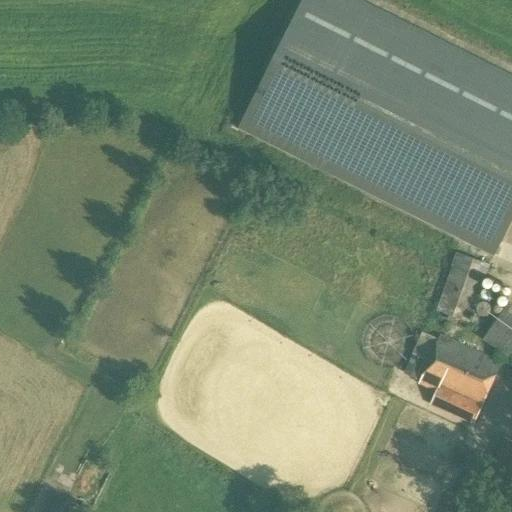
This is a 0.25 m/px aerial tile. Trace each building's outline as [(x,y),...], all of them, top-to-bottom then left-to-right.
[(494,256),(511,220),(511,167),(277,50),(238,128),(494,256)] [(468,324),(490,264),(455,252),(451,265),(453,266),(436,312),(468,324)] [(511,303),(509,301),(483,339),(509,357),(511,352),(511,303)] [(438,339),(422,331),(404,373),(416,379),(425,359),(429,361),(419,383),(437,392),(430,404),(474,424),(503,362),(439,336),(438,339)] [(511,440),(505,437),(487,476),(511,487),(511,440)] [(463,463),(471,463),(470,454),(463,454),(463,463)] [(69,511),(75,502),(57,493),(47,511),(69,511)] [(476,511),(466,507),(449,499),(442,511),(476,511)]
